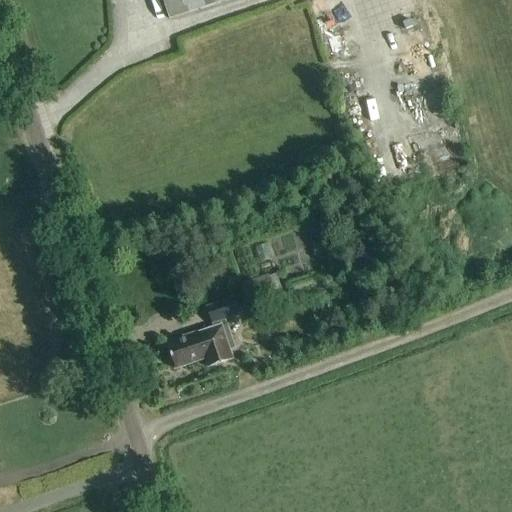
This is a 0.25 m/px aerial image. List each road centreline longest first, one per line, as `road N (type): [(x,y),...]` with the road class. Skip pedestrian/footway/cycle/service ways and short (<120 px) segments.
road 1 (tertiary): [(158,511),(0,29)]
road 2 (track): [(134,438),(511,298)]
